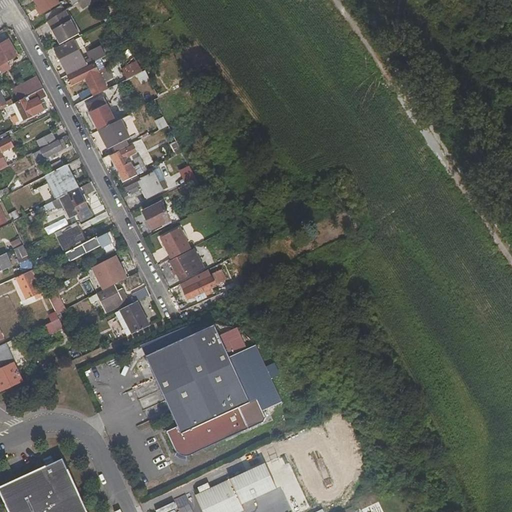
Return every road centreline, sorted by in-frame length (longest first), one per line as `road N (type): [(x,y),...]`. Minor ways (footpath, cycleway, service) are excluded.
road 1 (residential): [(9,14),(161,301)]
road 2 (unclassified): [(26,432),(58,422),(89,436),(126,511)]
